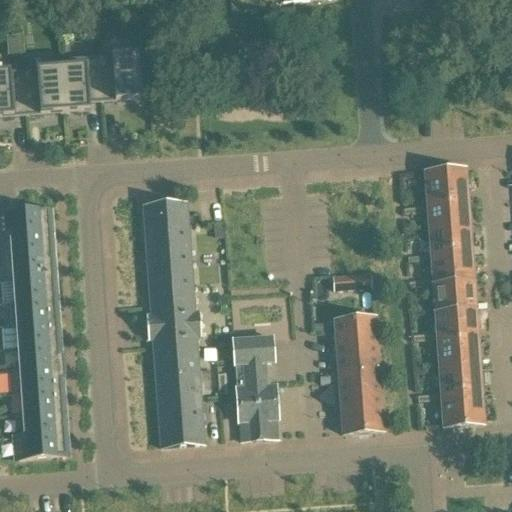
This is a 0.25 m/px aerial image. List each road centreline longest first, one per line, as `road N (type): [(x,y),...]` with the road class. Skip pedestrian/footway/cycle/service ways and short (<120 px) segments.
road 1 (residential): [(108,478),(415,453)]
road 2 (residential): [(95,178),(87,193),(108,478)]
road 3 (residential): [(370,155),(95,178)]
road 4 (residential): [(370,155),(359,0)]
road 5 (residential): [(511,145),(370,155)]
